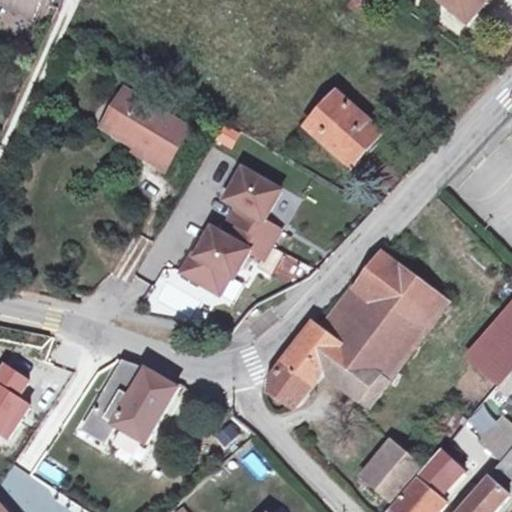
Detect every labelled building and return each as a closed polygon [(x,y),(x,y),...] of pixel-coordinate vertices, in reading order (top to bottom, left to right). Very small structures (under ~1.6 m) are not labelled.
[(0,0),(0,3),(34,20),(43,0),(0,0)] [(440,0),(471,25),(491,0),(440,0)] [(133,145),(137,148),(154,159),(152,163),(166,172),(192,130),(126,91),(112,114),(115,116),(117,121),(110,132),(127,142),(128,139),(134,143),(133,145)] [(382,134),(339,96),(310,128),(353,167),(382,134)] [(110,132),(117,121),(115,116),(112,114),(104,128),(110,132)] [(233,150),(240,133),(225,127),(217,143),(233,150)] [(154,159),(137,148),(135,152),(152,163),(154,159)] [(265,260),(282,231),(266,222),(283,192),(246,171),(228,202),(239,208),(231,223),(239,228),(232,240),(214,230),(205,247),(199,257),(194,255),(184,274),(221,295),(231,277),(236,279),(251,252),(265,260)] [(201,244),(194,255),(199,257),(205,247),(201,244)] [(359,288),(358,289),(425,340),(450,306),(384,256),(359,288)] [(358,287),(325,333),(393,382),(425,340),(358,289),(359,288),(358,287)] [(511,305),(466,358),(500,389),(511,375),(511,305)] [(314,325),(284,366),(309,386),(321,371),(373,409),(393,382),(325,333),(314,325)] [(125,363),(85,431),(107,444),(117,427),(148,445),(180,390),(154,374),(146,370),(125,363)] [(270,393),(293,408),(309,386),(284,366),(279,372),(272,384),(270,393)] [(27,383),(4,367),(0,373),(0,434),(8,440),(28,407),(16,400),(27,383)] [(394,444),(378,462),(410,490),(426,472),(394,444)] [(253,453),(244,461),(261,481),(270,473),(253,453)] [(498,511),(511,497),(502,489),(511,478),(511,454),(460,511),(498,511)] [(433,469),(395,511),(442,511),(448,506),(442,501),(463,476),(441,456),(432,467),(433,469)] [(410,490),(378,462),(365,478),(376,487),(397,505),(410,490)] [(376,487),(363,502),(374,511),(390,511),(397,505),(376,487)]
